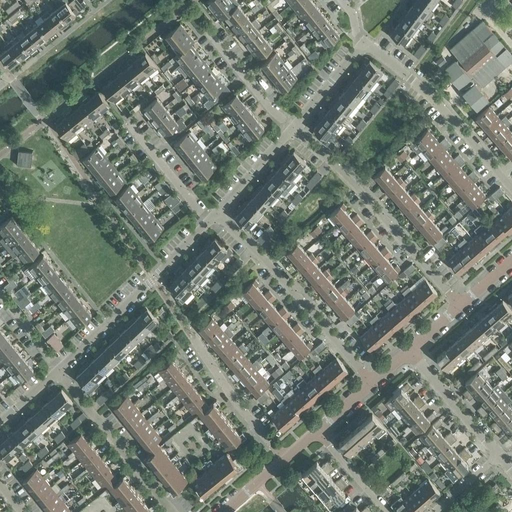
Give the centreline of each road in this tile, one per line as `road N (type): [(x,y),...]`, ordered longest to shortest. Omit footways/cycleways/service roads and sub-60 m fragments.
road 1 (residential): [(464,304),(339,166),(294,129)]
road 2 (residential): [(375,381),(222,213)]
road 3 (residential): [(61,369),(211,224)]
road 4 (residential): [(511,183),(440,102),(360,44)]
road 5 (residential): [(171,511),(61,369)]
road 6 (residential): [(284,458),(194,337)]
road 7 (residential): [(409,352),(499,456)]
road 8 (residential): [(294,129),(208,34)]
road 9 (residential): [(211,224),(135,125)]
